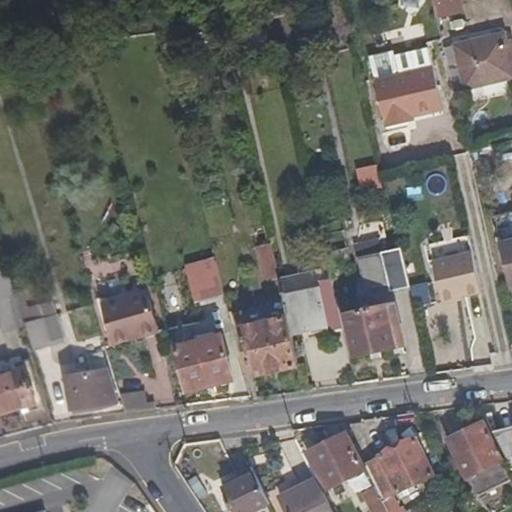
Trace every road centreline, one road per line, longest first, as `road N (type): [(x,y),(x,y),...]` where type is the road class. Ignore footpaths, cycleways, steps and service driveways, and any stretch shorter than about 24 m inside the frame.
road 1 (residential): [(511,382),(148,430)]
road 2 (residential): [(148,430),(0,459)]
